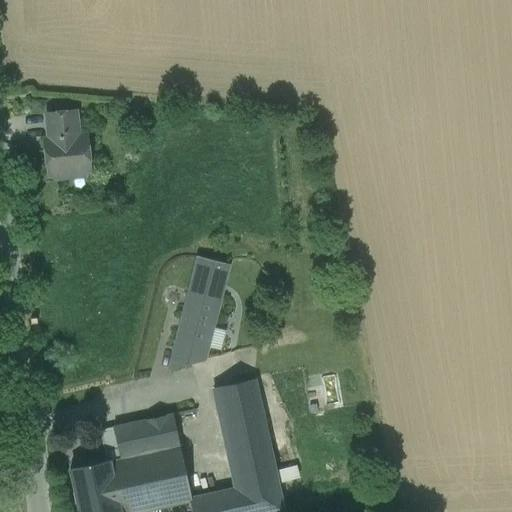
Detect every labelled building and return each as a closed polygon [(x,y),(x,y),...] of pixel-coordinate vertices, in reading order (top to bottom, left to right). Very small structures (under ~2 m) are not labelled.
[(79,109),(44,113),(46,137),(81,133),(79,109)] [(46,137),(42,137),(47,178),(51,178),(54,182),(86,178),(88,174),(92,174),(88,133),(81,133),(46,137)] [(197,260),(168,374),(209,365),(233,270),(197,260)] [(286,511),(256,379),(211,388),(233,487),(189,497),(191,503),(192,511),(286,511)] [(121,457),(68,469),(76,511),(148,511),(191,503),(189,497),(173,413),(112,426),(121,457)]
